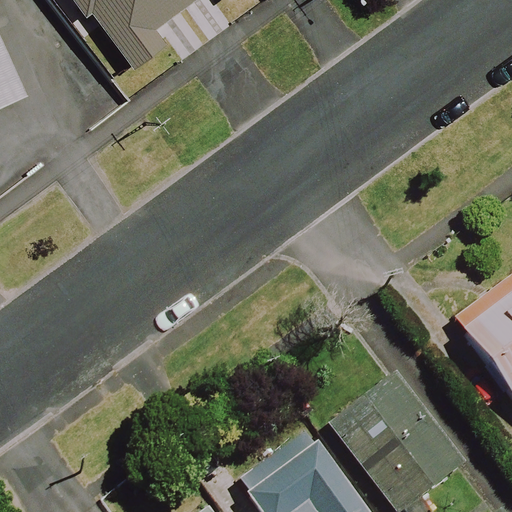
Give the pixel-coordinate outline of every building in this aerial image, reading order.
[(54,0),(77,30),(83,25),(123,79),(160,51),(151,39),(202,0),(213,0),(219,8),(229,0),(54,0)] [(105,88),(81,59),(60,76),(83,106),(105,88)] [(0,108),(12,103),(0,77),(0,108)] [(511,278),(447,326),(511,414),(511,278)] [(406,511),(454,477),(386,383),(323,429),(383,511),(406,511)] [(234,488),(251,511),(360,511),(305,436),(234,488)]
